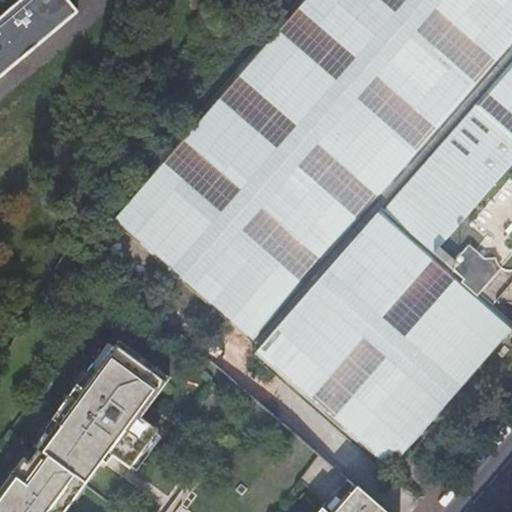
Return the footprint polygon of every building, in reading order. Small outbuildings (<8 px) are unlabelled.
[(0,16),(0,76),(46,37),(73,14),(61,0),(19,0),(16,3),(0,16)] [(511,0),(300,0),(126,200),(111,217),(258,347),(376,208),(468,101),(511,48),(511,0)] [(511,48),(468,101),(376,208),(258,347),(253,354),(385,471),(387,471),(511,327),(511,324),(480,297),(489,287),(495,292),(506,281),(499,275),(503,271),(509,275),(510,276),(511,275),(511,48)] [(119,340),(114,336),(77,385),(83,389),(119,340)] [(384,511),(319,454),(299,480),(327,504),(319,511),(64,511),(103,461),(107,464),(113,456),(130,468),(158,430),(140,418),(170,378),(119,340),(83,389),(77,385),(61,407),(52,419),(58,423),(38,450),(14,483),(8,478),(0,489),(0,511),(384,511)]
